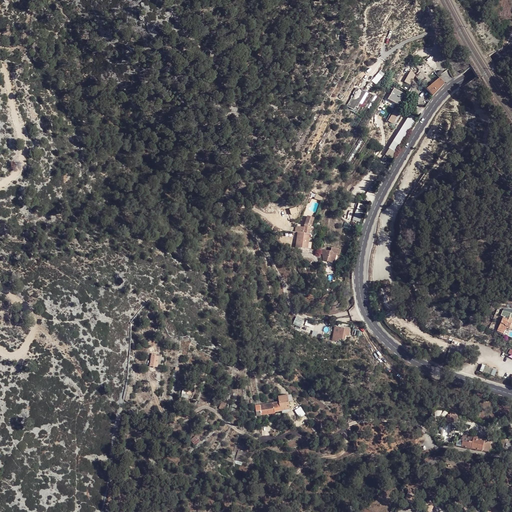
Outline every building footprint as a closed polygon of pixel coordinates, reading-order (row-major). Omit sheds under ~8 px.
[(414,76),(432,96),(443,83),(422,58),(421,59),(416,63),(408,69),(409,70),(414,76)] [(380,70),(372,81),(376,84),(384,73),(380,70)] [(414,76),(409,70),(403,81),(409,85),(414,76)] [(392,88),(386,99),(400,107),(406,95),(392,88)] [(366,94),(357,89),(351,99),(349,98),(344,106),(347,108),(346,109),(354,113),(366,94)] [(372,96),(353,127),(355,129),(376,97),(372,96)] [(376,98),(356,130),(359,131),(379,99),(376,98)] [(380,100),(360,132),(364,134),(383,102),(380,100)] [(385,103),(365,135),(368,137),(388,105),(385,103)] [(389,105),(369,137),(372,139),(392,107),(389,105)] [(395,108),(386,120),(389,122),(390,123),(391,123),(399,110),(395,108)] [(405,114),(384,147),(395,153),(415,120),(405,114)] [(389,122),(386,120),(385,120),(373,140),(376,142),(389,122)] [(391,123),(390,123),(378,143),(381,146),(394,125),(391,123)] [(433,131),(434,142),(446,141),(445,130),(433,131)] [(363,138),(344,169),(347,171),(367,140),(363,138)] [(368,141),(348,172),(351,174),(371,143),(368,141)] [(372,144),(353,174),(356,176),(376,146),(372,144)] [(377,146),(357,177),(360,179),(380,148),(377,146)] [(415,168),(421,172),(432,157),(426,153),(415,168)] [(353,203),(346,222),(350,223),(357,205),(353,203)] [(359,203),(351,224),(358,226),(366,205),(359,203)] [(309,227),(302,226),(300,232),(299,240),(307,241),(309,227)] [(300,232),(296,232),(293,247),(298,248),(306,249),(307,243),(307,241),(299,240),(300,232)] [(324,262),(328,263),(330,253),(330,251),(321,249),(318,259),(324,260),(324,262)] [(375,296),(378,311),(386,309),(383,294),(375,296)] [(503,318),(496,336),(502,339),(506,330),(509,331),(511,324),(511,323),(510,322),(510,321),(503,318)] [(401,335),(426,352),(431,344),(406,327),(401,335)] [(348,337),(349,330),(338,328),(337,332),(333,331),(331,339),(339,340),(339,339),(345,340),(345,336),(348,337)] [(159,362),(161,356),(150,354),(148,364),(155,366),(157,361),(159,362)] [(123,398),(129,400),(132,387),(126,385),(123,398)] [(275,402),(276,411),(288,410),(287,394),(276,394),(276,402),(275,402)] [(255,413),(276,411),(275,402),(255,403),(255,413)] [(461,422),(462,417),(453,415),(452,421),(459,424),(460,421),(461,422)] [(493,452),(495,445),(490,444),(490,440),(485,440),(485,442),(482,441),(480,446),(475,445),(475,449),(493,452)] [(238,450),(233,463),(241,466),(246,453),(238,450)]
